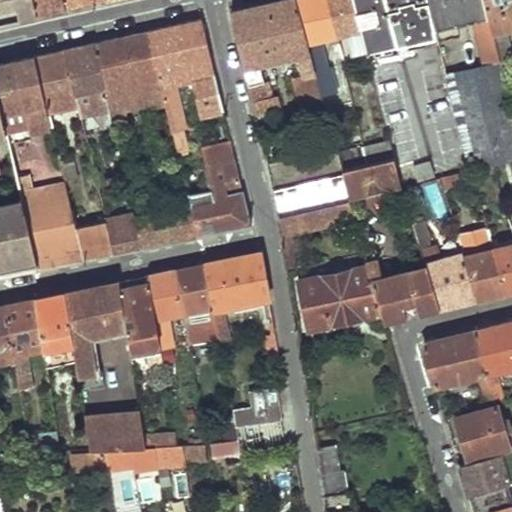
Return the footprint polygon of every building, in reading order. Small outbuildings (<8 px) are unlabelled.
[(0,0),(0,23),(6,22),(36,16),(32,0),(0,0)] [(32,0),(36,16),(51,12),(67,9),(64,0),(32,0)] [(64,0),(67,9),(85,5),(104,1),(104,0),(64,0)] [(279,0),(231,11),(256,120),(267,117),(266,112),(280,108),(277,95),(270,96),(267,82),(264,82),(260,64),(297,55),(301,72),(313,69),(293,0),(279,0)] [(293,0),(313,69),(321,96),(333,93),(326,69),(329,68),(321,40),(361,31),(352,0),(293,0)] [(352,0),(361,31),(366,50),(397,43),(384,0),(352,0)] [(384,0),(397,43),(438,34),(437,28),(429,0),(384,0)] [(429,0),(437,28),(473,19),(485,67),(449,75),(473,169),(511,159),(511,102),(507,83),(503,70),(484,0),(429,0)] [(511,0),(484,0),(503,70),(511,67),(511,49),(506,26),(511,24),(511,0)] [(178,23),(191,81),(199,117),(225,110),(216,73),(202,17),(178,23)] [(148,29),(166,104),(178,152),(188,149),(183,130),(185,130),(174,85),(191,81),(178,23),(170,25),(148,29)] [(94,42),(109,107),(114,125),(129,122),(123,96),(148,90),(153,107),(166,104),(148,29),(120,36),(94,42)] [(64,49),(78,107),(80,114),(109,107),(94,42),(76,46),(64,49)] [(35,55),(49,114),(78,107),(64,49),(48,52),(35,55)] [(0,112),(5,133),(12,156),(29,152),(27,144),(33,142),(32,137),(54,132),(49,114),(35,55),(14,60),(0,63),(0,112)] [(292,74),(301,104),(321,98),(321,96),(313,69),(301,72),(292,74)] [(333,93),(321,96),(321,98),(326,114),(339,111),(333,93)] [(337,152),(342,170),(396,156),(391,140),(365,146),(364,145),(337,152)] [(233,141),(201,147),(207,169),(237,161),(233,141)] [(396,156),(342,170),(344,175),(349,196),(366,192),(386,186),(403,182),(396,156)] [(73,159),(61,162),(65,179),(66,183),(79,179),(73,159)] [(191,204),(198,234),(224,229),(253,223),(237,161),(207,169),(211,188),(188,194),(191,204)] [(458,173),(442,177),(444,187),(462,183),(458,173)] [(272,193),(278,217),(351,200),(349,196),(344,175),(272,193)] [(37,258),(40,267),(60,263),(85,258),(77,227),(66,183),(65,179),(28,188),(27,180),(18,182),(22,197),(37,258)] [(437,181),(424,185),(435,219),(448,215),(437,181)] [(386,186),(366,192),(368,199),(389,194),(386,186)] [(0,265),(37,258),(22,197),(0,202),(0,265)] [(278,217),(287,272),(295,271),(292,253),(294,253),(291,235),(356,218),(351,200),(278,217)] [(191,204),(136,215),(139,228),(143,246),(172,240),(198,234),(191,204)] [(424,219),(414,222),(421,246),(430,244),(427,236),(429,236),(424,219)] [(107,222),(77,227),(85,258),(91,256),(115,252),(111,235),(107,222)] [(111,235),(115,252),(128,249),(143,246),(139,228),(111,235)] [(489,238),(504,293),(511,290),(511,235),(511,233),(489,238)] [(463,253),(475,299),(491,295),(504,293),(489,238),(461,245),(463,253)] [(475,299),(463,253),(442,258),(439,245),(422,249),(427,266),(438,308),(459,303),(475,299)] [(202,264),(217,339),(217,342),(228,340),(223,308),(259,300),(260,305),(267,304),(259,253),(228,259),(202,264)] [(378,258),(368,260),(370,266),(384,313),(386,321),(415,314),(438,308),(427,266),(384,277),(378,258)] [(201,342),(217,339),(202,264),(186,267),(172,270),(181,314),(195,311),(201,342)] [(301,284),(311,331),(384,313),(370,266),(301,284)] [(145,276),(153,319),(181,314),(172,270),(158,273),(145,276)] [(115,282),(124,330),(128,350),(142,348),(145,365),(160,363),(153,319),(145,276),(131,279),(115,282)] [(60,294),(69,341),(73,365),(76,380),(94,376),(87,337),(124,330),(115,282),(80,290),(60,294)] [(31,300),(40,347),(69,341),(60,294),(45,297),(31,300)] [(10,356),(14,355),(20,387),(33,385),(29,352),(40,350),(40,347),(31,300),(15,303),(1,306),(10,356)] [(0,357),(10,356),(1,306),(0,305),(0,357)] [(473,331),(486,372),(511,366),(511,321),(497,325),(473,331)] [(424,346),(436,385),(480,373),(482,375),(482,379),(480,380),(487,404),(495,402),(486,372),(473,331),(450,337),(427,342),(424,346)] [(40,350),(44,371),(73,365),(69,341),(40,347),(40,350)] [(231,411),(234,426),(268,421),(279,420),(279,417),(274,388),(246,393),(249,408),(231,411)] [(456,419),(469,461),(510,449),(497,406),(456,419)] [(139,410),(82,412),(87,440),(89,450),(93,450),(145,446),(143,437),(139,410)] [(238,451),(239,454),(284,446),(279,420),(268,421),(234,426),(237,441),(238,451)] [(24,435),(27,454),(59,452),(55,432),(24,435)] [(143,437),(145,446),(154,446),(174,444),(173,434),(143,437)] [(78,442),(80,451),(89,450),(87,440),(78,442)] [(227,441),(229,452),(238,451),(237,441),(227,441)] [(181,444),(184,460),(207,457),(204,443),(181,444)] [(154,446),(157,465),(184,463),(184,460),(181,444),(174,444),(154,446)] [(352,497),(348,497),(345,471),(338,471),(333,444),(316,446),(326,511),(351,511),(351,508),(354,507),(352,497)] [(80,451),(71,451),(72,469),(94,469),(93,450),(89,450),(80,451)] [(511,451),(459,466),(469,496),(508,485),(511,484),(511,451)] [(0,471),(67,467),(64,452),(59,452),(27,454),(0,456),(0,471)] [(469,496),(473,511),(511,511),(511,501),(508,485),(469,496)]
